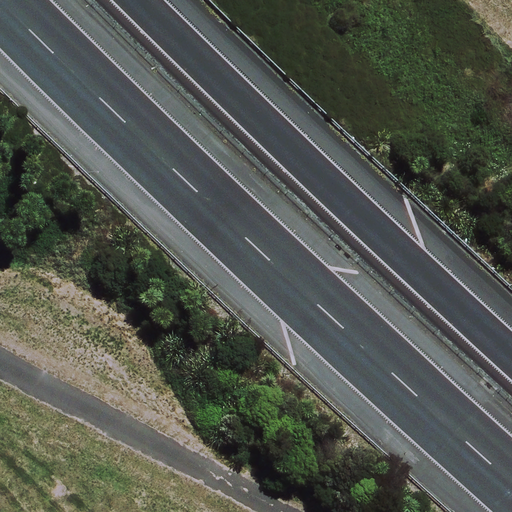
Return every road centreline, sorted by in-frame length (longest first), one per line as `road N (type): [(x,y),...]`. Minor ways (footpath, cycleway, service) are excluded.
road 1 (motorway): [(511,479),(200,193),(9,0)]
road 2 (motorway): [(149,0),(511,339)]
